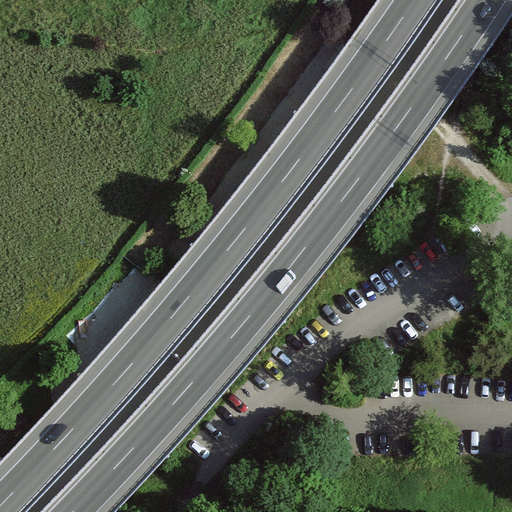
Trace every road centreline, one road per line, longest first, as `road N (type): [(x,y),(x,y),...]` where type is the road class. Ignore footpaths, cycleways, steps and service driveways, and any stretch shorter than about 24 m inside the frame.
road 1 (motorway): [(72,511),(286,273),(486,0)]
road 2 (motorway): [(413,0),(242,232),(0,505)]
